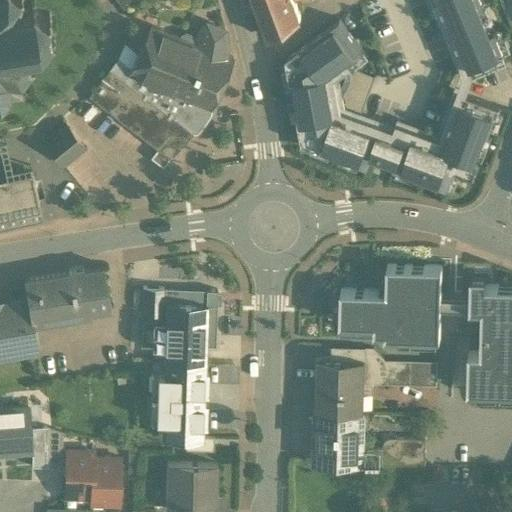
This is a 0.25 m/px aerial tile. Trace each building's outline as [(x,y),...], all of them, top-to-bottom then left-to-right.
[(0,0),(0,106),(7,106),(6,100),(8,101),(10,98),(9,97),(21,95),(19,80),(21,79),(19,74),(27,64),(32,65),(32,61),(27,60),(23,51),(34,49),(37,53),(41,51),(38,46),(47,36),(52,37),(53,32),(48,31),(46,18),(50,15),(48,11),(43,14),(32,6),(34,1),(31,0),(28,0),(28,5),(16,6),(17,0),(0,0)] [(254,0),(268,36),(300,16),(293,0),(254,0)] [(431,0),(463,72),(510,51),(487,0),(431,0)] [(298,146),(366,169),(383,119),(346,107),(337,76),(373,52),(348,14),(280,60),(298,146)] [(136,90),(116,117),(157,148),(151,156),(161,163),(166,155),(168,157),(191,131),(208,107),(232,56),(224,53),(224,28),(205,21),(203,24),(198,27),(195,35),(197,40),(196,42),(149,23),(129,67),(116,57),(108,69),(136,90)] [(355,66),(349,91),(368,96),(374,70),(355,66)] [(136,90),(108,69),(107,68),(87,94),(116,117),(136,90)] [(468,202),(502,104),(462,90),(444,141),(383,119),(366,169),(468,202)] [(84,145),(64,121),(41,140),(61,164),(84,145)] [(31,171),(0,177),(0,229),(42,221),(31,171)] [(374,322),(374,333),(440,335),(441,304),(442,295),(443,263),(386,261),(386,288),(341,287),(340,320),(374,322)] [(102,266),(69,272),(75,311),(76,317),(88,315),(87,309),(109,306),(102,266)] [(69,272),(23,280),(27,300),(30,319),(31,319),(75,311),(69,272)] [(468,349),(467,388),(511,389),(511,283),(485,283),(486,275),(471,274),(470,296),(470,305),(470,307),(481,307),(480,350),(468,349)] [(216,289),(141,286),(140,345),(163,346),(163,358),(204,359),(204,345),(215,345),(216,289)] [(470,305),(470,296),(442,295),(441,304),(470,305)] [(0,355),(36,349),(31,319),(30,319),(27,300),(0,304),(0,355)] [(372,345),(333,344),(332,356),(316,356),(315,408),(363,409),(363,381),(408,382),(409,358),(384,357),(372,345)] [(162,373),(150,373),(149,419),(161,419),(160,436),(185,436),(201,437),(201,425),(205,425),(205,402),(202,402),(202,394),(205,394),(206,370),(203,370),(204,359),(163,358),(162,373)] [(436,359),(409,358),(408,382),(435,382),(436,359)] [(26,406),(0,407),(0,448),(4,448),(4,450),(29,448),(27,426),(26,406)] [(363,409),(315,408),(314,460),(362,461),(362,446),(363,409)] [(48,425),(27,426),(29,448),(31,447),(31,464),(46,465),(48,425)] [(424,436),(397,435),(396,446),(381,446),(381,461),(423,462),(424,436)] [(213,437),(201,437),(185,436),(185,449),(212,450),(213,437)] [(381,446),(362,446),(362,461),(381,461),(381,446)] [(91,451),(66,450),(66,448),(65,448),(63,495),(65,495),(65,493),(90,494),(89,502),(90,502),(92,449),(91,449),(91,451)] [(117,458),(92,457),(93,449),(92,449),(90,502),(91,502),(91,500),(116,500),(116,502),(117,503),(119,456),(117,456),(117,458)] [(215,463),(166,462),(165,506),(215,507),(215,463)]
